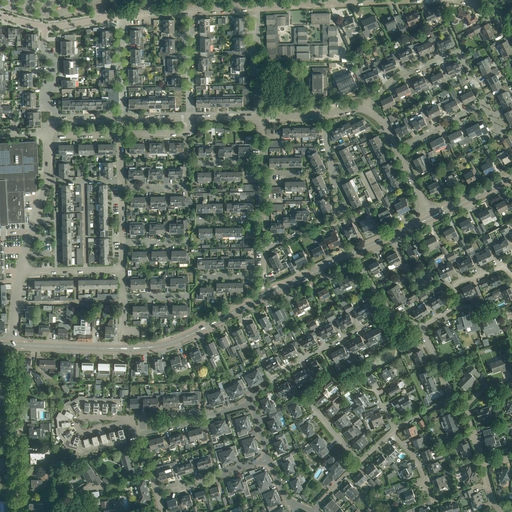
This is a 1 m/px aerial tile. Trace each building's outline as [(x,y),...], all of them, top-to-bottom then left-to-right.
[(425,12),(427,16),(429,21),(439,16),(435,7),(425,12)] [(458,11),(454,13),(456,17),(458,18),(460,18),(460,19),(463,19),(464,22),(465,21),(467,25),(474,22),(478,20),(475,15),(471,17),(470,14),(469,13),(468,14),(467,14),(465,14),(466,11),(459,10),(459,12),(458,11)] [(289,25),(289,14),(274,14),(274,15),(267,16),(267,24),(268,24),(268,31),(267,31),(267,47),(268,47),(268,50),(267,50),(267,58),(276,58),(276,54),(279,54),(284,54),(284,58),(291,58),(291,54),(295,54),(295,53),(297,53),(297,59),(310,59),(310,53),(311,53),(311,54),(316,53),(316,58),(323,58),(323,54),(328,54),(327,52),(330,52),(330,58),(334,58),(334,54),(338,54),(338,38),(337,38),(337,35),(337,27),(330,27),(330,24),(330,13),(311,13),(311,24),(323,24),(323,43),(307,43),(306,28),(298,28),(294,28),(295,44),(278,44),(278,25),(285,25),(289,25)] [(408,22),(404,24),(407,30),(411,29),(409,25),(416,22),(416,24),(421,22),(417,13),(406,17),(408,22)] [(388,18),(384,20),(386,23),(387,26),(386,26),(388,31),(395,28),(394,25),(397,24),(398,27),(401,32),(405,31),(406,30),(403,24),(400,16),(396,18),(396,16),(394,17),(394,15),(390,17),(390,16),(388,18)] [(366,29),(362,31),(365,36),(371,33),(370,30),(378,26),(374,16),(362,21),(366,29)] [(344,21),(341,22),(347,35),(343,37),(347,45),(351,43),(348,38),(351,37),(350,35),(352,34),(351,32),(357,29),(356,26),(352,17),(346,19),(347,20),(345,21),(344,21)] [(244,24),(235,25),(235,31),(230,31),(230,34),(239,34),(239,31),(245,31),(244,31),(244,24)] [(491,37),(492,38),(493,37),(494,36),(492,32),(491,33),(489,27),(488,24),(480,27),(480,28),(477,29),(479,32),(480,32),(481,34),(482,34),(486,40),(491,37)] [(206,32),(206,35),(213,35),(213,32),(210,32),(210,25),(201,25),(201,32),(200,32),(206,32)] [(144,36),(143,26),(136,27),(137,30),(130,30),(131,30),(131,37),(144,36)] [(174,32),(174,26),(165,26),(165,33),(161,33),(162,36),(169,36),(169,33),(175,33),(175,32),(174,32)] [(104,27),(95,27),(93,28),(93,31),(100,31),(100,37),(110,37),(110,31),(110,30),(104,30),(104,27)] [(8,34),(5,34),(5,42),(5,43),(8,43),(8,39),(15,39),(15,28),(14,28),(8,29),(8,28),(8,34)] [(239,34),(230,34),(230,38),(235,38),(235,44),(245,44),(245,38),(245,37),(239,38),(239,34)] [(61,48),(71,48),(71,41),(74,41),(74,35),(67,35),(67,41),(61,41),(61,42),(61,48)] [(214,38),(213,35),(206,35),(206,38),(200,38),(200,39),(201,39),(201,45),(211,45),(211,38),(214,38)] [(144,36),(131,37),(131,43),(130,43),(131,43),(137,43),(137,46),(144,46),(144,36)] [(165,39),(165,46),(175,46),(174,39),(175,39),(169,39),(169,36),(162,36),(162,40),(165,39)] [(96,47),(104,47),(104,44),(110,44),(110,43),(110,37),(100,37),(100,44),(95,44),(96,47)] [(432,39),(434,45),(437,43),(441,51),(447,49),(444,40),(437,43),(435,37),(432,39)] [(443,40),(444,40),(447,49),(454,46),(453,45),(454,44),(454,43),(452,38),(451,37),(447,39),(446,38),(443,40)] [(432,46),(434,45),(432,39),(429,40),(430,42),(424,45),(427,53),(434,50),(432,46)] [(19,51),(28,51),(28,47),(37,47),(36,47),(36,41),(26,41),(26,47),(17,47),(17,51),(19,51)] [(507,41),(498,45),(504,56),(500,58),(502,62),(505,60),(508,58),(509,58),(508,54),(511,53),(508,45),(509,45),(507,41)] [(245,44),(235,44),(232,44),(232,51),(224,51),(224,54),(231,54),(239,54),(239,51),(245,51),(245,50),(245,44)] [(405,51),(408,59),(414,56),(413,53),(416,52),(415,48),(413,44),(407,47),(408,49),(405,51)] [(207,52),(207,54),(214,54),(214,51),(211,51),(211,45),(201,45),(201,51),(200,51),(200,52),(207,52)] [(427,53),(424,45),(415,48),(416,52),(419,51),(421,55),(427,53)] [(145,46),(144,46),(137,46),(137,49),(131,49),(131,50),(131,56),(141,56),(144,56),(144,48),(145,48),(145,46)] [(176,46),(175,46),(165,46),(165,50),(160,50),(160,52),(158,52),(158,56),(162,56),(169,55),(169,52),(175,52),(175,51),(176,51),(176,46)] [(104,50),(104,47),(96,47),(96,57),(101,57),(110,56),(110,50),(111,50),(110,50),(104,50)] [(71,54),(71,48),(61,48),(61,54),(61,55),(70,54),(70,57),(77,57),(77,58),(78,57),(78,54),(71,54)] [(401,52),(400,49),(394,52),(395,53),(398,60),(401,58),(402,61),(408,59),(405,51),(401,52)] [(28,51),(19,51),(17,51),(17,54),(24,54),(24,60),(34,60),(34,54),(34,53),(28,53),(28,51)] [(395,61),(398,60),(395,53),(392,54),(393,57),(390,58),(391,61),(388,62),(391,70),(398,67),(395,61)] [(199,58),(199,65),(209,64),(209,58),(214,58),(214,54),(207,54),(207,58),(198,58),(199,58)] [(236,64),(247,64),(247,58),(245,58),(245,57),(246,57),(239,57),(239,54),(231,54),(231,58),(235,57),(236,64)] [(169,56),(169,55),(162,56),(162,59),(164,59),(164,65),(165,65),(168,65),(178,65),(177,59),(178,59),(178,58),(171,59),(171,55),(169,56)] [(96,67),(105,66),(104,63),(111,63),(110,63),(110,56),(101,57),(101,60),(96,60),(96,67)] [(144,66),(145,66),(147,66),(147,62),(145,62),(145,60),(141,60),(141,56),(131,56),(131,62),(131,63),(137,63),(137,66),(144,66)] [(77,58),(77,57),(70,57),(70,61),(63,61),(64,61),(64,67),(74,67),(74,61),(77,61),(77,58)] [(481,61),(477,63),(480,69),(489,64),(492,63),(489,57),(483,60),(481,61)] [(34,60),(24,60),(24,67),(19,67),(19,70),(26,70),(26,67),(34,67),(34,66),(34,60)] [(385,73),(391,70),(388,62),(384,64),(383,61),(380,62),(379,60),(376,61),(380,69),(380,68),(382,67),(385,73)] [(380,69),(376,61),(373,62),(376,70),(370,72),(374,80),(380,77),(378,70),(380,69)] [(457,62),(452,65),(456,73),(461,70),(463,69),(461,64),(459,64),(457,62)] [(205,71),(205,74),(212,74),(212,71),(209,71),(209,64),(199,65),(199,71),(198,71),(205,71)] [(247,69),(247,64),(236,64),(236,68),(231,68),(231,74),(240,74),(239,70),(246,70),(245,70),(245,69),(247,69)] [(489,64),(480,69),(483,75),(490,71),(492,74),(498,71),(496,67),(491,69),(489,64)] [(165,75),(172,75),(172,72),(178,72),(178,71),(178,65),(168,65),(165,65),(165,75)] [(449,72),(446,74),(449,80),(452,78),(457,75),(456,73),(452,65),(446,67),(449,72)] [(105,70),(105,66),(96,67),(96,70),(103,70),(103,76),(113,76),(113,70),(113,69),(105,70)] [(129,76),(139,76),(139,69),(145,69),(145,66),(144,66),(137,66),(137,69),(128,69),(128,70),(129,70),(129,76)] [(70,74),(70,77),(77,77),(77,74),(74,74),(74,67),(64,67),(64,74),(70,74)] [(367,82),(374,80),(370,72),(364,75),(361,67),(358,69),(362,77),(365,76),(367,82)] [(326,70),(329,70),(329,68),(312,68),(312,70),(313,70),(313,73),(312,73),(312,78),(309,78),(310,83),(309,83),(309,85),(310,85),(310,88),(312,88),(312,92),(313,92),(313,95),(313,96),(327,96),(327,95),(326,90),(327,90),(323,90),(323,75),(327,75),(326,75),(326,70)] [(19,73),(19,80),(32,80),(32,73),(26,73),(26,70),(19,70),(19,73)] [(493,76),(487,79),(490,85),(499,81),(497,75),(500,74),(498,71),(492,74),(493,76)] [(351,72),(343,76),(350,92),(354,91),(353,88),(357,87),(355,83),(356,83),(355,81),(356,80),(357,80),(355,77),(353,77),(353,76),(351,72)] [(442,72),(436,75),(440,82),(445,80),(446,81),(449,80),(446,74),(443,75),(442,72)] [(214,78),(214,74),(212,74),(205,74),(205,77),(196,77),(196,78),(197,78),(197,84),(196,84),(207,84),(207,78),(214,78)] [(238,80),(238,83),(249,83),(248,83),(248,77),(248,76),(240,77),(240,74),(231,74),(231,77),(235,77),(235,80),(238,80)] [(172,78),(172,75),(165,75),(165,82),(171,82),(171,85),(182,85),(182,79),(180,79),(180,78),(181,78),(172,78)] [(431,78),(428,80),(432,88),(434,90),(437,89),(435,85),(440,82),(436,75),(431,77),(431,78)] [(98,86),(100,86),(107,86),(107,83),(114,83),(114,82),(113,82),(113,76),(103,76),(103,83),(98,83),(98,86)] [(142,86),(142,79),(142,76),(139,76),(129,76),(129,82),(135,82),(135,86),(142,86)] [(350,92),(343,76),(335,79),(337,83),(337,84),(335,85),(337,89),(337,88),(339,88),(340,89),(341,93),(345,91),(346,94),(350,92)] [(61,87),(75,87),(75,80),(77,80),(77,77),(70,77),(70,80),(61,80),(61,81),(62,81),(62,87),(61,87)] [(424,77),(418,80),(422,88),(423,90),(424,92),(429,89),(432,88),(428,80),(428,78),(425,79),(424,77)] [(468,83),(466,80),(465,77),(459,80),(462,86),(468,83)] [(18,90),(19,90),(26,89),(26,86),(32,86),(32,80),(19,80),(19,86),(17,86),(18,90)] [(414,86),(412,87),(415,93),(417,92),(418,93),(423,90),(422,88),(418,80),(413,83),(414,86)] [(499,81),(490,85),(493,91),(501,87),(502,90),(508,87),(506,83),(502,86),(499,81)] [(406,84),(401,87),(405,95),(410,92),(412,95),(415,93),(412,87),(409,89),(406,84)] [(400,87),(395,89),(399,96),(396,97),(399,103),(400,103),(402,102),(400,98),(399,97),(400,97),(405,95),(401,87),(400,87)] [(503,92),(498,95),(501,101),(509,97),(511,96),(509,91),(510,90),(508,87),(502,90),(503,92)] [(26,89),(19,90),(19,93),(25,93),(25,99),(35,99),(34,93),(35,93),(35,92),(26,93),(26,89)] [(472,91),(466,93),(470,101),(475,98),(472,91)] [(464,104),(470,101),(466,93),(461,96),(460,95),(457,96),(460,102),(463,101),(464,104)] [(392,95),(386,98),(390,106),(396,103),(396,104),(399,103),(396,97),(393,98),(392,95)] [(455,100),(450,102),(454,110),(459,108),(457,104),(460,102),(457,96),(454,98),(455,100)] [(509,97),(501,101),(504,107),(509,104),(511,107),(511,106),(511,96),(509,97)] [(386,98),(381,101),(385,109),(390,106),(386,98)] [(20,106),(20,109),(29,109),(29,106),(35,106),(35,105),(35,99),(25,99),(25,106),(20,106)] [(448,113),(454,110),(450,102),(444,105),(442,101),(440,103),(443,109),(446,107),(448,113)] [(437,105),(432,108),(436,116),(442,113),(440,110),(443,109),(440,103),(437,104),(437,105)] [(431,119),(436,116),(432,108),(427,111),(426,109),(423,111),(426,117),(429,115),(431,119)] [(29,112),(29,109),(20,109),(22,109),(22,116),(28,116),(28,119),(37,118),(37,112),(38,112),(29,112)] [(424,118),(426,117),(423,111),(421,112),(423,117),(417,120),(421,128),(427,125),(424,118)] [(400,126),(404,134),(410,132),(408,129),(411,127),(408,121),(406,117),(403,119),(405,124),(400,126)] [(359,121),(356,123),(360,131),(366,128),(367,130),(370,129),(367,123),(364,125),(362,120),(361,120),(359,121)] [(416,130),(421,128),(417,120),(412,122),(411,120),(408,121),(411,127),(414,126),(416,130)] [(347,133),(349,136),(354,133),(351,125),(349,122),(346,123),(346,124),(343,125),(347,133)] [(354,133),(354,134),(360,131),(356,123),(356,122),(353,124),(354,124),(351,125),(354,133)] [(397,134),(399,137),(404,134),(400,126),(398,122),(395,123),(398,128),(395,129),(395,131),(397,134)] [(478,123),(472,126),(476,135),(477,136),(482,134),(483,135),(488,132),(484,123),(479,125),(478,123)] [(338,128),(342,136),(347,133),(343,125),(340,126),(341,127),(338,128)] [(466,136),(469,142),(473,140),(471,137),(476,135),(472,126),(469,128),(469,127),(467,128),(467,129),(466,129),(469,135),(466,136)] [(315,136),(317,136),(319,136),(319,129),(315,129),(315,127),(315,128),(315,127),(312,127),(312,128),(309,128),(309,136),(309,139),(315,139),(315,136)] [(342,136),(338,128),(337,128),(335,129),(332,131),(336,139),(342,136)] [(469,142),(466,136),(464,137),(460,130),(454,133),(459,141),(464,139),(466,144),(469,142)] [(459,141),(454,133),(448,136),(451,141),(448,143),(451,149),(455,147),(453,144),(459,141)] [(378,136),(370,140),(372,145),(380,141),(381,141),(379,138),(378,136)] [(451,149),(448,143),(446,144),(442,136),(436,139),(440,148),(446,145),(448,150),(451,149)] [(440,148),(436,139),(430,142),(434,150),(431,151),(434,157),(438,155),(435,150),(440,148)] [(0,180),(4,181),(6,223),(25,222),(23,192),(36,191),(35,175),(38,175),(36,141),(0,142),(0,180)] [(380,141),(372,145),(375,151),(383,147),(383,146),(382,144),(380,141)] [(150,147),(147,147),(147,154),(151,154),(151,152),(157,152),(157,143),(150,144),(150,147)] [(167,153),(167,146),(164,146),(164,143),(157,143),(157,152),(164,152),(164,153),(167,153)] [(171,152),(177,152),(177,143),(170,143),(170,146),(167,146),(167,153),(171,153),(171,152)] [(187,149),(187,146),(184,146),(184,143),(177,143),(177,152),(177,155),(188,155),(187,149)] [(226,143),(216,143),(216,145),(216,153),(219,153),(219,156),(220,156),(220,157),(223,157),(223,156),(226,156),(226,147),(226,143)] [(105,153),(105,144),(98,145),(98,148),(95,148),(95,155),(98,155),(98,154),(105,153)] [(105,144),(105,153),(112,153),(112,155),(115,155),(115,147),(112,147),(112,144),(105,144)] [(138,152),(137,144),(132,144),(132,147),(126,147),(126,155),(132,154),(135,157),(133,159),(133,162),(136,162),(138,162),(138,152)] [(147,154),(147,147),(144,147),(144,144),(137,144),(138,152),(144,152),(144,154),(145,154),(145,155),(147,155),(147,154)] [(232,147),(226,147),(226,156),(227,156),(229,156),(232,156),(232,153),(236,153),(236,144),(232,144),(232,147)] [(239,144),(236,144),(236,153),(239,153),(239,156),(240,156),(243,156),(246,156),(246,144),(239,144)] [(65,154),(65,145),(58,145),(58,148),(55,148),(55,156),(59,156),(59,154),(65,154)] [(65,145),(65,154),(72,154),(72,155),(75,155),(75,148),(72,148),(72,145),(65,145)] [(75,148),(75,155),(79,155),(79,154),(85,154),(85,145),(78,145),(78,148),(75,148)] [(92,145),(85,145),(85,154),(92,154),(92,155),(95,155),(95,148),(92,148),(92,145)] [(203,156),(206,156),(206,147),(200,148),(200,145),(195,145),(196,154),(199,153),(199,156),(200,156),(200,157),(203,157),(203,156)] [(212,153),(216,153),(216,145),(212,145),(212,147),(206,147),(206,156),(207,156),(207,157),(209,157),(209,156),(212,156),(212,153)] [(342,157),(350,153),(347,147),(339,151),(339,152),(340,154),(341,154),(342,157)] [(383,147),(375,151),(378,157),(386,153),(383,147)] [(309,156),(311,161),(319,157),(320,156),(318,154),(317,152),(315,148),(309,148),(312,154),(309,156)] [(511,160),(509,155),(508,155),(507,153),(505,154),(504,151),(497,155),(500,162),(503,161),(505,164),(511,160)] [(345,162),(353,158),(350,153),(342,157),(345,162)] [(386,153),(378,157),(381,163),(389,159),(389,158),(388,155),(387,156),(386,153)] [(425,162),(427,160),(425,155),(422,156),(413,160),(416,166),(425,162)] [(314,167),(322,163),(322,162),(323,162),(321,160),(319,157),(311,161),(314,167)] [(346,165),(348,168),(356,164),(353,158),(345,162),(345,163),(345,164),(346,166),(346,165)] [(487,163),(485,164),(482,166),(486,174),(495,169),(489,158),(486,160),(487,163)] [(386,172),(394,168),(391,162),(383,166),(386,172)] [(425,162),(416,166),(419,172),(425,169),(426,172),(432,169),(430,166),(427,167),(425,162)] [(324,166),(322,163),(314,167),(317,173),(325,169),(325,168),(324,165),(324,166)] [(356,164),(348,168),(348,169),(347,169),(349,171),(351,174),(359,170),(356,164)] [(156,166),(156,170),(156,179),(163,179),(163,176),(166,176),(166,168),(163,168),(163,166),(156,166)] [(176,169),(176,178),(176,179),(176,178),(183,178),(183,175),(186,175),(186,170),(187,170),(187,166),(180,166),(180,168),(176,168),(176,169)] [(136,170),(136,167),(130,168),(130,169),(126,169),(126,176),(130,176),(130,179),(136,179),(136,170)] [(141,170),(136,170),(136,179),(143,179),(143,176),(146,176),(146,167),(141,167),(141,170)] [(149,179),(156,179),(156,170),(152,170),(152,167),(146,167),(146,176),(149,176),(149,179)] [(169,179),(172,179),(173,179),(175,179),(176,179),(176,169),(169,169),(169,168),(166,168),(166,176),(169,176),(169,179)] [(386,172),(388,178),(396,174),(396,173),(397,173),(395,170),(395,171),(394,168),(386,172)] [(477,175),(473,168),(471,170),(472,171),(464,175),(468,183),(476,179),(475,176),(477,175)] [(434,178),(433,179),(435,182),(428,186),(432,194),(437,191),(438,193),(442,191),(435,178),(438,176),(435,170),(431,172),(434,178)] [(459,182),(453,172),(444,177),(449,187),(459,182)] [(391,183),(399,179),(398,176),(396,174),(388,178),(391,183)] [(312,179),(315,185),(323,180),(324,180),(322,177),(320,175),(312,179)] [(401,182),(399,179),(391,183),(394,189),(402,185),(402,184),(401,182)] [(315,185),(318,190),(326,186),(326,185),(325,183),(323,180),(315,185)] [(345,191),(353,187),(350,181),(342,185),(343,186),(342,186),(343,188),(344,188),(345,191)] [(327,189),(326,186),(318,190),(320,195),(317,196),(318,199),(324,196),(323,195),(329,192),(329,191),(328,188),(327,189)] [(356,192),(353,187),(345,191),(346,194),(348,196),(356,192)] [(351,202),(359,198),(356,192),(348,196),(348,197),(349,200),(349,199),(351,202)] [(178,205),(178,196),(171,197),(171,200),(168,200),(168,207),(168,209),(174,209),(175,208),(175,205),(178,205)] [(185,196),(178,196),(178,205),(185,205),(185,207),(188,207),(188,205),(188,200),(188,199),(185,199),(185,196)] [(135,208),(139,208),(139,206),(138,197),(131,197),(132,198),(128,198),(129,207),(135,207),(135,208)] [(145,207),(148,207),(148,200),(145,200),(145,197),(138,197),(139,206),(145,206),(145,207)] [(148,200),(148,207),(148,209),(158,208),(158,197),(151,197),(151,200),(148,200)] [(165,207),(168,207),(168,200),(165,200),(165,197),(158,197),(158,208),(165,208),(165,207)] [(321,207),(329,203),(326,197),(318,201),(321,207)] [(387,207),(390,206),(386,197),(382,199),(387,207)] [(410,209),(407,203),(408,202),(406,198),(405,199),(404,197),(400,199),(401,202),(395,205),(399,214),(410,209)] [(361,204),(359,198),(351,202),(351,203),(350,203),(352,205),(353,208),(361,204)] [(496,205),(499,212),(504,210),(506,212),(511,209),(511,207),(510,204),(507,205),(504,201),(496,205)] [(329,203),(321,207),(324,212),(332,208),(331,208),(332,207),(331,205),(330,205),(329,203)] [(487,209),(479,214),(481,218),(483,222),(492,218),(496,216),(492,208),(488,210),(487,209)] [(392,217),(390,214),(387,209),(378,213),(380,219),(382,223),(392,217)] [(375,226),(369,214),(366,216),(367,219),(360,222),(365,231),(375,226)] [(461,223),(460,223),(462,227),(461,228),(462,230),(463,230),(464,230),(466,232),(470,230),(469,227),(472,225),(469,219),(468,219),(464,221),(463,220),(460,222),(461,223)] [(131,234),(138,234),(137,222),(131,222),(131,223),(127,224),(127,231),(131,231),(131,234)] [(144,222),(137,222),(138,234),(144,234),(144,231),(147,231),(147,223),(144,223),(144,222)] [(184,224),(177,224),(177,233),(178,233),(178,234),(181,234),(181,233),(184,233),(184,230),(187,230),(187,222),(184,222),(184,224)] [(151,223),(147,223),(147,231),(150,230),(150,233),(157,233),(157,224),(151,224),(151,223)] [(164,230),(167,230),(167,223),(164,223),(164,224),(157,224),(157,233),(158,234),(161,234),(161,233),(164,233),(164,230)] [(170,223),(167,223),(167,230),(170,230),(170,233),(177,233),(177,224),(170,224),(170,223)] [(358,235),(354,226),(345,231),(349,239),(358,235)] [(444,232),(448,239),(453,236),(455,241),(459,239),(453,227),(444,232)] [(235,228),(235,236),(235,239),(244,238),(244,236),(242,236),(242,228),(235,228)] [(319,243),(323,241),(317,230),(314,232),(319,243)] [(341,243),(335,231),(331,233),(332,236),(326,239),(331,248),(341,243)] [(426,241),(430,249),(439,245),(435,236),(426,241)] [(506,252),(509,251),(509,249),(510,248),(505,238),(502,239),(503,241),(500,243),(504,252),(505,251),(506,252)] [(504,252),(500,243),(497,244),(496,242),(493,244),(498,255),(504,252)] [(481,265),(487,262),(482,251),(478,253),(478,252),(476,254),(470,243),(467,244),(473,257),(476,255),(481,265)] [(311,248),(316,258),(320,256),(319,255),(324,252),(320,244),(317,245),(318,247),(315,248),(315,246),(311,248)] [(405,249),(409,255),(412,254),(412,255),(417,252),(419,256),(422,254),(416,244),(412,246),(412,245),(405,249)] [(464,246),(469,255),(466,257),(467,259),(464,260),(468,268),(470,267),(471,268),(473,267),(473,266),(474,265),(471,258),(473,257),(467,244),(464,246)] [(485,249),(482,251),(487,262),(493,259),(488,248),(485,249)] [(153,260),(159,260),(159,251),(158,250),(156,250),(155,251),(152,251),(152,254),(149,255),(149,262),(153,262),(153,260)] [(166,261),(169,261),(169,254),(166,254),(166,251),(163,251),(162,250),(160,250),(159,251),(159,260),(166,260),(166,261)] [(272,264),(280,260),(278,256),(280,255),(278,250),(272,253),(273,256),(269,258),(272,264)] [(172,254),(169,254),(169,261),(173,261),(173,260),(179,260),(179,251),(172,251),(172,254)] [(186,251),(179,251),(179,260),(179,264),(189,263),(189,254),(186,254),(186,251)] [(308,262),(303,251),(299,254),(300,257),(294,260),(298,267),(302,265),(301,264),(304,263),(304,264),(308,262)] [(146,262),(149,262),(149,255),(146,255),(146,252),(139,252),(140,261),(146,261),(146,262)] [(401,264),(400,261),(399,260),(400,260),(396,252),(387,257),(391,265),(394,263),(396,267),(401,264)] [(224,265),(226,265),(226,256),(221,256),(221,260),(217,260),(217,268),(218,268),(218,269),(221,269),(221,268),(224,268),(224,265)] [(282,264),(280,260),(272,264),(275,270),(280,268),(281,271),(289,267),(286,261),(282,264)] [(468,268),(464,260),(461,262),(459,260),(457,261),(462,271),(468,268)] [(378,261),(369,265),(372,272),(374,275),(380,272),(380,271),(382,270),(385,269),(382,262),(379,264),(378,261)] [(445,267),(449,275),(455,272),(450,262),(447,263),(448,265),(445,267)] [(406,272),(411,270),(408,263),(402,266),(406,272)] [(449,275),(445,267),(441,268),(440,266),(438,268),(443,278),(449,275)] [(158,277),(158,279),(158,288),(165,288),(165,285),(168,285),(168,277),(168,274),(164,274),(163,275),(163,277),(158,277)] [(178,275),(178,278),(178,287),(185,287),(185,284),(188,284),(188,274),(178,275)] [(481,281),(484,287),(490,283),(492,287),(501,283),(497,275),(490,278),(490,277),(481,281)] [(145,279),(138,279),(138,288),(145,288),(145,285),(148,285),(148,277),(145,278),(145,279)] [(152,277),(148,277),(148,285),(151,285),(151,288),(158,288),(158,279),(152,279),(152,277)] [(171,277),(168,277),(168,285),(171,285),(171,288),(178,287),(178,278),(171,278),(171,277)] [(132,278),(128,278),(128,285),(132,285),(132,288),(138,288),(138,279),(132,279),(132,278)] [(337,287),(340,294),(347,290),(345,288),(351,285),(348,278),(339,282),(341,286),(337,287)] [(391,297),(399,292),(397,289),(399,288),(397,284),(387,291),(391,297)] [(466,296),(475,292),(476,295),(480,293),(477,286),(473,288),(472,284),(462,288),(463,292),(460,293),(464,301),(467,299),(466,296)] [(207,296),(207,288),(206,288),(206,287),(204,287),(204,288),(200,288),(201,291),(197,291),(197,299),(201,298),(204,298),(203,296),(207,296)] [(214,287),(207,287),(207,296),(207,300),(216,300),(215,290),(214,290),(214,287)] [(316,298),(319,304),(326,301),(325,298),(330,295),(327,288),(318,292),(320,296),(316,298)] [(493,296),(498,294),(499,297),(501,297),(504,296),(506,301),(511,298),(511,288),(506,291),(505,290),(500,292),(499,289),(491,292),(493,296)] [(436,298),(441,305),(442,305),(444,304),(444,303),(446,301),(442,295),(443,294),(441,290),(437,292),(440,296),(436,298)] [(399,292),(391,297),(395,303),(405,297),(403,294),(401,295),(399,292)] [(297,302),(299,306),(292,310),(295,316),(305,311),(304,308),(309,305),(306,298),(297,302)] [(440,305),(441,305),(436,298),(433,300),(432,298),(429,300),(434,309),(437,307),(438,308),(440,306),(440,305)] [(365,317),(371,313),(370,311),(372,309),(371,307),(369,302),(363,305),(364,307),(361,309),(360,307),(365,317)] [(419,308),(424,315),(426,314),(427,314),(429,313),(429,312),(427,308),(424,303),(421,305),(422,306),(419,308)] [(180,318),(180,314),(180,305),(173,305),(173,308),(170,309),(170,318),(180,318)] [(187,305),(180,305),(180,314),(187,314),(187,316),(190,315),(190,308),(187,308),(187,305)] [(33,324),(33,306),(27,306),(27,311),(25,311),(25,317),(27,317),(27,319),(28,319),(29,319),(29,322),(30,322),(30,323),(31,323),(31,324),(33,324)] [(147,316),(151,316),(150,309),(147,309),(147,306),(140,306),(141,315),(147,315),(147,316)] [(153,309),(150,309),(151,316),(154,316),(154,315),(161,315),(160,306),(153,306),(153,309)] [(161,318),(170,318),(170,309),(167,309),(167,306),(160,306),(161,315),(161,318)] [(419,308),(418,306),(412,310),(417,319),(424,315),(419,308)] [(357,308),(357,309),(353,310),(359,320),(365,317),(360,307),(359,307),(357,308)] [(282,308),(273,313),(276,320),(277,320),(279,325),(276,326),(281,336),(284,335),(281,329),(280,328),(283,327),(279,319),(286,315),(282,308)] [(343,318),(347,326),(353,323),(348,313),(345,314),(347,317),(343,318)] [(81,329),(74,329),(73,335),(77,335),(77,341),(84,341),(85,332),(86,315),(82,315),(81,329)] [(113,324),(117,324),(117,315),(113,315),(113,319),(110,319),(108,324),(108,327),(105,326),(105,339),(105,337),(113,337),(114,327),(113,327),(113,324)] [(469,315),(464,316),(464,317),(463,317),(462,316),(458,318),(459,324),(457,325),(458,330),(466,328),(465,327),(471,326),(472,332),(479,330),(475,316),(475,317),(470,318),(469,315)] [(260,319),(263,327),(264,327),(266,330),(269,329),(268,328),(271,327),(272,326),(272,325),(271,323),(270,323),(267,316),(260,319)] [(347,328),(346,326),(347,326),(343,318),(340,320),(339,318),(336,320),(341,329),(342,329),(343,330),(347,328)] [(488,318),(482,320),(484,329),(488,328),(490,333),(499,330),(495,318),(488,320),(488,318)] [(250,322),(250,324),(247,325),(249,329),(248,329),(249,333),(250,332),(252,336),(252,337),(252,338),(253,339),(255,339),(257,339),(258,337),(258,336),(257,334),(258,334),(257,330),(253,321),(250,322)] [(30,322),(29,322),(29,328),(25,328),(25,336),(31,336),(31,334),(33,335),(33,324),(31,324),(31,323),(30,323),(30,322)] [(329,326),(326,328),(330,335),(336,332),(331,322),(328,324),(329,326)] [(66,336),(66,330),(70,330),(70,324),(62,324),(62,323),(59,323),(58,324),(58,328),(58,335),(66,336)] [(48,333),(49,326),(40,325),(40,328),(39,328),(38,335),(47,335),(47,333),(48,333)] [(437,337),(439,342),(445,339),(445,338),(447,337),(447,338),(452,335),(451,335),(452,334),(454,338),(454,337),(457,336),(453,328),(449,330),(447,326),(443,328),(441,329),(440,329),(434,332),(436,336),(435,336),(436,337),(437,337)] [(243,344),(247,342),(240,327),(237,328),(238,330),(232,332),(236,340),(237,339),(239,343),(239,344),(242,342),(243,344)] [(330,335),(326,328),(322,330),(321,327),(318,329),(323,339),(330,335)] [(391,343),(394,341),(387,332),(382,334),(378,327),(372,330),(378,341),(384,338),(384,339),(387,338),(391,343)] [(378,341),(372,330),(366,333),(370,341),(367,342),(370,347),(373,353),(376,351),(372,344),(378,341)] [(311,336),(307,338),(311,345),(317,342),(315,339),(318,337),(314,331),(309,334),(311,336)] [(226,346),(227,349),(229,348),(232,354),(236,351),(234,346),(231,347),(225,336),(218,339),(222,348),(226,346)] [(360,336),(355,339),(360,349),(365,346),(360,336)] [(311,345),(307,338),(304,340),(303,337),(298,340),(301,346),(304,344),(306,348),(311,345)] [(360,349),(355,339),(348,343),(353,352),(360,349)] [(290,344),(287,346),(288,348),(292,355),(298,352),(296,349),(298,347),(295,341),(290,344)] [(215,357),(219,355),(213,342),(206,345),(208,351),(207,351),(209,355),(213,354),(215,357)] [(251,346),(257,359),(263,356),(262,355),(262,353),(257,343),(251,346)] [(234,346),(242,363),(247,361),(239,344),(234,346)] [(287,346),(279,350),(283,358),(286,357),(287,358),(292,355),(288,348),(287,346)] [(338,350),(342,358),(345,356),(346,358),(349,357),(343,347),(338,350)] [(199,348),(195,350),(190,353),(194,361),(199,358),(200,361),(206,358),(207,358),(203,350),(200,351),(199,348)] [(414,348),(408,351),(410,355),(413,353),(419,366),(426,363),(421,350),(416,352),(414,348)] [(342,358),(338,350),(331,353),(336,363),(339,362),(338,359),(342,358)] [(511,362),(511,354),(511,352),(500,356),(501,359),(490,364),(493,373),(494,373),(494,372),(502,369),(503,371),(508,369),(507,365),(511,362)] [(171,360),(174,368),(179,366),(180,370),(188,368),(185,360),(181,361),(179,355),(175,357),(175,358),(171,360)] [(273,357),(269,359),(271,362),(275,369),(281,366),(279,363),(281,361),(278,355),(273,358),(273,357)] [(153,362),(154,369),(159,369),(160,372),(167,372),(166,361),(162,361),(162,358),(154,359),(154,362),(153,362)] [(30,374),(30,372),(32,372),(36,378),(34,379),(39,386),(43,382),(35,370),(29,370),(29,365),(31,365),(31,360),(24,359),(23,365),(25,365),(25,370),(24,370),(24,374),(30,374)] [(266,362),(262,364),(265,370),(267,369),(269,372),(275,369),(271,362),(269,359),(266,361),(266,362)] [(313,367),(310,369),(314,376),(313,376),(314,377),(316,381),(318,380),(320,377),(319,374),(316,369),(320,367),(318,363),(319,362),(317,360),(316,359),(310,363),(312,366),(313,367)] [(40,360),(40,366),(41,366),(41,367),(42,367),(42,369),(44,370),(45,371),(50,372),(50,375),(55,375),(57,374),(57,369),(57,368),(55,367),(56,361),(40,360)] [(61,361),(61,365),(60,365),(60,368),(61,368),(61,372),(66,372),(67,368),(74,368),(74,381),(74,380),(78,381),(79,362),(79,363),(74,362),(74,363),(71,363),(71,361),(65,361),(65,360),(62,360),(62,361),(61,361)] [(136,364),(135,365),(135,371),(141,371),(141,375),(148,375),(148,364),(144,364),(144,361),(136,361),(136,364)] [(94,362),(83,362),(83,373),(93,373),(94,362)] [(110,363),(99,363),(99,373),(109,374),(110,363)] [(115,375),(115,374),(126,374),(126,364),(115,363),(115,370),(112,370),(112,375),(115,375)] [(476,370),(471,364),(467,368),(468,369),(463,374),(465,376),(458,383),(465,390),(472,384),(472,385),(477,380),(472,375),(476,370)] [(252,373),(257,384),(260,382),(260,381),(263,380),(260,374),(263,373),(260,367),(257,369),(257,370),(252,373)] [(392,378),(396,376),(396,375),(395,373),(396,373),(395,372),(394,372),(393,369),(391,368),(388,370),(387,368),(385,368),(383,369),(382,370),(384,372),(380,374),(380,375),(382,380),(383,380),(391,376),(392,378)] [(304,369),(299,372),(304,382),(307,380),(312,377),(308,369),(305,371),(304,369)] [(430,377),(428,371),(419,375),(423,383),(424,382),(427,388),(426,389),(428,393),(436,390),(435,386),(437,385),(433,376),(430,377)] [(295,379),(292,380),(296,386),(301,384),(304,382),(299,372),(293,375),(295,379)] [(257,384),(252,373),(246,376),(245,375),(242,376),(245,382),(248,381),(251,386),(254,384),(254,385),(257,384)] [(239,383),(233,386),(239,396),(242,395),(241,394),(244,392),(241,387),(245,385),(241,379),(238,381),(239,383)] [(333,382),(331,379),(323,385),(326,389),(333,382)] [(387,389),(388,390),(387,391),(389,394),(390,394),(391,396),(402,390),(401,388),(403,387),(404,386),(404,385),(404,384),(404,383),(402,381),(400,382),(398,380),(391,383),(393,386),(387,389)] [(287,381),(282,384),(285,392),(289,390),(290,393),(295,390),(292,384),(289,385),(287,381)] [(285,392),(282,384),(276,387),(278,391),(275,393),(279,399),(283,396),(284,397),(287,395),(285,392)] [(228,389),(227,387),(224,389),(226,395),(230,393),(232,398),(235,397),(236,398),(239,396),(233,386),(228,389)] [(313,399),(314,400),(314,401),(315,402),(316,402),(318,405),(327,398),(324,394),(327,392),(324,388),(317,395),(313,399)] [(224,389),(220,390),(221,391),(215,393),(218,405),(222,404),(221,402),(224,402),(223,396),(226,395),(224,389)] [(201,391),(191,392),(191,403),(198,403),(198,400),(201,400),(201,391)] [(178,396),(171,396),(172,407),(176,407),(176,406),(178,406),(178,401),(181,401),(181,392),(177,393),(178,396)] [(181,392),(181,401),(184,401),(184,404),(191,403),(191,392),(181,392)] [(357,397),(354,399),(357,403),(356,403),(356,404),(358,403),(359,405),(353,409),(357,414),(365,410),(363,406),(369,402),(364,394),(362,395),(360,392),(356,395),(357,397)] [(218,405),(215,393),(209,395),(208,393),(205,394),(206,401),(210,400),(212,405),(215,404),(215,405),(218,405)] [(403,408),(408,406),(410,408),(414,406),(412,403),(407,394),(401,398),(400,398),(394,401),(392,403),(393,405),(394,406),(395,406),(396,405),(398,407),(402,405),(403,408)] [(141,396),(141,403),(144,403),(145,409),(147,408),(152,407),(151,395),(149,395),(149,398),(145,399),(145,396),(141,396)] [(161,403),(161,395),(156,395),(157,398),(153,398),(153,395),(151,395),(152,407),(156,407),(156,408),(158,408),(158,403),(161,403)] [(172,407),(171,396),(164,397),(164,395),(161,395),(161,403),(164,403),(164,406),(168,406),(168,407),(172,407)] [(81,409),(85,409),(86,398),(86,396),(78,396),(78,397),(71,401),(77,411),(77,413),(82,410),(81,409)] [(93,398),(86,398),(85,409),(85,411),(90,411),(90,409),(94,409),(95,398),(95,396),(93,396),(93,398)] [(138,403),(141,403),(141,396),(137,396),(138,398),(131,399),(131,407),(138,407),(138,403)] [(102,398),(95,398),(94,409),(94,411),(99,411),(99,410),(103,410),(104,398),(104,397),(102,397),(102,398)] [(113,398),(113,397),(111,397),(111,398),(104,398),(103,410),(103,411),(108,411),(108,410),(112,410),(113,398)] [(120,399),(113,398),(112,410),(112,412),(117,412),(117,410),(121,410),(122,404),(124,404),(125,399),(122,399),(122,397),(120,397),(120,399)] [(262,400),(265,411),(268,410),(269,413),(276,411),(273,402),(270,403),(268,398),(267,398),(267,397),(263,399),(263,400),(262,400)] [(31,399),(31,402),(29,402),(29,408),(31,408),(31,418),(37,417),(36,407),(44,407),(44,401),(36,401),(36,399),(31,399)] [(60,413),(71,418),(72,419),(74,414),(73,414),(77,411),(71,401),(70,400),(64,404),(64,405),(60,413)] [(294,405),(292,402),(286,405),(290,414),(293,412),(296,417),(297,416),(297,417),(301,415),(301,414),(302,413),(297,404),(294,405)] [(329,418),(337,412),(334,409),(336,407),(333,404),(324,412),(329,418)] [(346,413),(352,408),(350,405),(344,410),(346,413)] [(479,419),(481,418),(492,416),(490,407),(476,410),(479,419)] [(378,425),(384,423),(379,412),(375,414),(373,410),(364,414),(366,418),(370,416),(374,425),(378,423),(378,425)] [(57,419),(58,428),(69,427),(71,426),(70,421),(69,422),(71,418),(60,413),(59,412),(56,419),(57,419)] [(453,412),(442,416),(444,421),(447,429),(446,430),(447,434),(448,434),(448,435),(459,431),(456,421),(455,417),(453,412)] [(268,422),(272,432),(273,432),(273,433),(277,431),(277,430),(278,430),(277,425),(280,424),(277,413),(270,415),(271,421),(268,422)] [(240,414),(233,417),(235,423),(237,422),(238,426),(250,422),(249,419),(248,419),(247,416),(241,418),(240,414)] [(335,422),(340,428),(342,427),(344,429),(351,423),(351,422),(350,421),(348,421),(347,421),(345,419),(347,417),(344,414),(335,422)] [(306,424),(303,419),(296,423),(302,433),(305,431),(308,436),(309,435),(310,436),(314,434),(313,433),(314,432),(309,423),(306,424)] [(221,420),(218,421),(221,433),(225,431),(226,434),(232,432),(230,425),(226,426),(225,420),(221,421),(221,420)] [(221,433),(218,421),(215,422),(215,423),(212,424),(215,434),(211,435),(213,442),(217,441),(216,437),(218,436),(217,434),(221,433)] [(250,422),(238,426),(240,429),(237,430),(239,436),(246,434),(245,431),(251,429),(250,426),(251,425),(250,422)] [(50,429),(50,423),(41,423),(41,428),(33,428),(33,427),(29,427),(30,437),(33,437),(38,437),(38,435),(41,435),(41,431),(44,431),(44,429),(50,429)] [(347,431),(344,433),(349,440),(356,434),(357,436),(361,433),(362,432),(357,427),(356,428),(354,425),(353,425),(347,431)] [(195,430),(198,438),(201,437),(202,440),(208,438),(206,433),(209,432),(207,426),(195,430)] [(417,434),(416,430),(415,426),(404,430),(407,437),(417,434)] [(58,435),(63,442),(73,435),(74,434),(71,430),(70,431),(69,427),(58,428),(56,428),(57,435),(58,435)] [(495,440),(494,435),(495,435),(493,428),(483,431),(485,436),(484,437),(486,446),(488,446),(489,449),(501,445),(499,439),(495,440)] [(123,429),(118,430),(119,432),(115,433),(117,444),(118,446),(119,445),(119,444),(127,442),(124,430),(123,429)] [(362,432),(361,433),(361,434),(362,435),(363,437),(364,437),(369,432),(367,429),(362,432)] [(189,433),(186,434),(189,444),(195,442),(194,439),(198,438),(195,430),(189,431),(189,433)] [(110,446),(117,444),(115,433),(114,431),(110,433),(110,434),(106,435),(109,446),(109,448),(111,448),(110,446)] [(419,436),(420,438),(412,440),(415,448),(424,445),(422,438),(431,434),(429,431),(419,436)] [(189,444),(186,434),(183,435),(182,433),(176,435),(178,444),(182,443),(182,446),(189,444)] [(102,448),(109,446),(106,435),(106,434),(101,435),(101,436),(97,437),(100,449),(100,450),(102,450),(102,448)] [(275,443),(278,453),(280,453),(280,454),(284,453),(284,452),(285,451),(283,446),(287,445),(283,434),(276,436),(278,442),(275,443)] [(68,448),(76,450),(80,439),(80,438),(76,436),(75,438),(73,435),(63,442),(62,443),(67,449),(68,448)] [(175,445),(178,444),(176,435),(170,437),(170,438),(167,439),(169,447),(169,449),(175,448),(175,445)] [(362,437),(353,444),(358,451),(366,444),(363,441),(366,439),(364,437),(363,437),(362,435),(361,436),(362,437)] [(91,451),(92,452),(93,452),(93,451),(100,449),(97,437),(97,436),(92,437),(93,439),(89,440),(91,451)] [(245,447),(257,443),(256,440),(254,440),(253,437),(248,439),(247,436),(240,438),(241,444),(244,443),(245,447)] [(306,448),(304,450),(307,454),(315,447),(318,451),(317,452),(322,457),(328,452),(324,447),(325,446),(327,445),(324,441),(323,442),(318,436),(315,439),(315,440),(311,443),(312,444),(310,445),(308,443),(305,446),(306,448)] [(163,437),(156,438),(158,447),(162,446),(163,449),(169,447),(167,439),(164,440),(163,437)] [(83,453),(91,451),(89,440),(88,438),(83,439),(84,441),(80,439),(76,450),(75,452),(83,454),(83,453)] [(155,448),(158,447),(156,438),(149,440),(150,444),(147,445),(150,453),(155,451),(156,451),(155,448)] [(465,457),(468,456),(472,454),(467,442),(462,444),(462,442),(456,444),(459,451),(460,451),(462,458),(465,457)] [(258,446),(257,443),(245,447),(246,451),(244,451),(246,457),(253,455),(252,452),(257,450),(256,447),(258,446)] [(226,451),(230,462),(233,461),(232,460),(236,459),(234,454),(237,453),(235,446),(229,447),(230,450),(226,451)] [(393,459),(400,453),(392,446),(386,451),(390,456),(389,457),(394,463),(395,464),(396,462),(393,459)] [(49,448),(40,448),(40,453),(30,453),(30,463),(36,463),(36,459),(44,458),(44,454),(49,454),(49,448)] [(424,460),(432,457),(431,453),(434,452),(433,448),(421,452),(424,460)] [(221,458),(223,463),(226,462),(226,463),(230,462),(226,451),(222,452),(222,450),(216,451),(218,459),(221,458)] [(122,466),(123,466),(125,470),(129,469),(130,475),(136,473),(134,467),(131,468),(129,461),(132,461),(129,452),(113,457),(115,462),(119,460),(119,459),(121,458),(122,462),(123,462),(124,465),(122,465),(122,466)] [(212,454),(203,456),(206,467),(212,465),(212,463),(215,462),(214,461),(214,458),(212,454)] [(286,463),(283,464),(288,474),(289,473),(290,474),(293,473),(293,472),(294,471),(292,466),(295,465),(290,454),(283,457),(286,463)] [(376,461),(382,467),(385,464),(387,466),(390,463),(382,455),(376,461)] [(199,457),(193,459),(195,466),(198,465),(199,469),(202,468),(203,469),(206,469),(205,468),(206,467),(203,456),(199,458),(199,457)] [(322,482),(326,486),(343,470),(341,468),(344,465),(343,464),(343,463),(343,462),(343,461),(342,461),(341,461),(340,461),(339,460),(338,461),(333,456),(328,461),(329,462),(330,461),(334,465),(330,468),(333,471),(328,475),(322,482)] [(167,464),(164,465),(167,477),(174,475),(173,474),(172,469),(175,468),(173,462),(173,461),(172,459),(166,461),(167,464)] [(191,463),(184,465),(187,473),(193,471),(192,467),(195,466),(193,459),(190,460),(191,463)] [(407,463),(405,460),(396,465),(398,468),(407,463)] [(176,461),(173,462),(175,468),(175,470),(178,469),(179,472),(180,475),(187,473),(184,465),(181,466),(180,463),(177,463),(177,461),(176,461)] [(439,472),(438,470),(440,469),(438,461),(427,465),(430,472),(434,471),(434,473),(439,472)] [(366,469),(365,469),(373,478),(377,475),(377,476),(382,472),(379,469),(378,470),(372,463),(366,469)] [(469,464),(464,466),(460,467),(462,472),(463,471),(467,482),(477,479),(474,471),(472,472),(472,470),(472,469),(472,468),(471,468),(470,468),(469,464)] [(100,481),(97,475),(95,476),(90,468),(87,470),(84,465),(78,469),(81,474),(82,473),(87,481),(91,479),(94,484),(100,481)] [(164,465),(154,468),(154,469),(156,474),(159,473),(160,477),(161,479),(167,477),(164,465)] [(409,478),(408,477),(413,474),(409,467),(406,468),(406,467),(404,469),(403,466),(397,470),(398,472),(400,471),(402,476),(401,477),(403,482),(409,478)] [(508,482),(507,480),(511,479),(508,468),(499,471),(502,479),(501,479),(502,484),(508,482)] [(260,474),(259,471),(245,477),(247,481),(254,477),(255,480),(257,478),(259,482),(270,477),(268,474),(267,474),(266,471),(260,474)] [(361,472),(354,478),(357,481),(355,483),(357,486),(360,484),(361,485),(367,479),(364,476),(361,472)] [(47,473),(40,473),(40,479),(31,479),(31,483),(30,483),(30,488),(32,488),(32,490),(36,490),(36,489),(42,489),(42,481),(47,481),(47,473)] [(297,491),(298,492),(302,490),(301,489),(302,489),(300,484),(303,482),(299,474),(293,477),(294,480),(291,482),(296,491),(297,491)] [(440,488),(443,487),(443,489),(445,488),(444,487),(446,486),(443,476),(436,478),(437,479),(433,480),(436,491),(440,489),(440,488)] [(271,480),(270,477),(259,482),(260,486),(258,487),(261,492),(267,489),(266,486),(271,484),(270,481),(271,480)] [(238,478),(234,479),(238,491),(242,489),(242,492),(244,491),(246,496),(250,495),(247,483),(243,484),(241,478),(238,479),(238,478)] [(150,499),(149,495),(148,496),(144,481),(141,482),(140,479),(133,482),(134,485),(133,485),(134,490),(135,489),(135,490),(136,490),(137,494),(139,493),(141,498),(139,498),(140,502),(150,499)] [(234,492),(238,491),(234,479),(231,480),(231,481),(228,482),(230,488),(227,489),(229,496),(235,494),(234,492)] [(345,486),(352,493),(355,496),(359,493),(349,483),(345,486)] [(221,498),(218,486),(210,489),(212,497),(216,496),(218,500),(220,502),(222,501),(221,498)] [(342,490),(352,500),(355,496),(352,493),(345,486),(342,490)] [(405,486),(400,488),(396,490),(398,495),(404,493),(406,499),(405,500),(407,504),(415,501),(414,497),(415,496),(412,489),(407,491),(405,486)] [(395,491),(395,490),(394,487),(384,490),(386,495),(395,491)] [(266,497),(267,500),(278,495),(277,492),(276,493),(274,490),(269,492),(267,489),(261,492),(263,498),(266,497)] [(472,489),(463,492),(466,498),(470,497),(474,507),(482,504),(478,493),(474,495),(472,489)] [(205,504),(207,503),(209,510),(213,509),(209,495),(206,496),(204,490),(195,493),(197,499),(203,498),(204,503),(205,504)] [(344,495),(339,490),(335,494),(339,499),(341,497),(344,495)] [(190,495),(181,497),(182,501),(183,501),(184,505),(187,504),(192,502),(190,495)] [(278,499),(279,498),(278,495),(267,500),(269,504),(267,505),(269,511),(276,507),(274,504),(280,502),(278,499)] [(29,511),(45,511),(43,511),(42,505),(48,505),(47,498),(43,498),(43,501),(40,501),(40,498),(31,498),(31,499),(34,498),(34,503),(29,503),(29,510),(30,510),(29,511)] [(336,503),(334,500),(335,499),(334,498),(323,508),(327,511),(336,503)] [(168,501),(170,510),(178,508),(175,499),(168,501)] [(376,507),(371,502),(369,501),(366,504),(373,511),(376,507)] [(107,510),(103,511),(123,511),(123,509),(121,510),(121,509),(120,509),(119,502),(113,503),(113,509),(107,510)] [(333,511),(341,505),(340,504),(338,505),(336,503),(327,511),(333,511)] [(440,507),(441,511),(454,511),(460,510),(457,503),(452,505),(451,503),(445,505),(440,507)]
